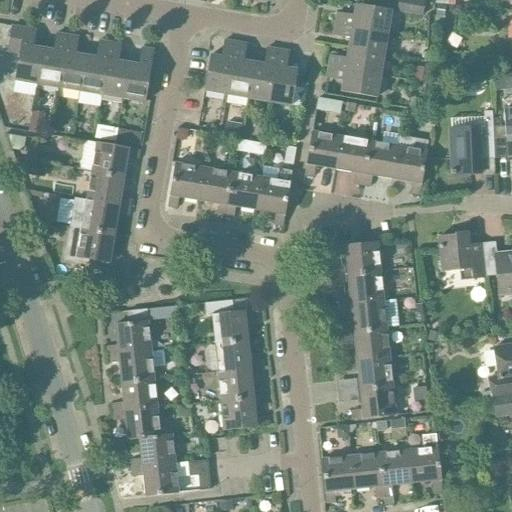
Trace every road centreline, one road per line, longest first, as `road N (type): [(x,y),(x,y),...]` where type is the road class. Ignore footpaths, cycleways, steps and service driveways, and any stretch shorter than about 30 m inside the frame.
road 1 (residential): [(285,259),(141,234),(181,12)]
road 2 (residential): [(90,511),(0,222)]
road 3 (residential): [(305,460),(285,259)]
road 4 (residential): [(285,259),(292,219),(404,210)]
road 5 (residential): [(297,0),(284,31),(181,12)]
